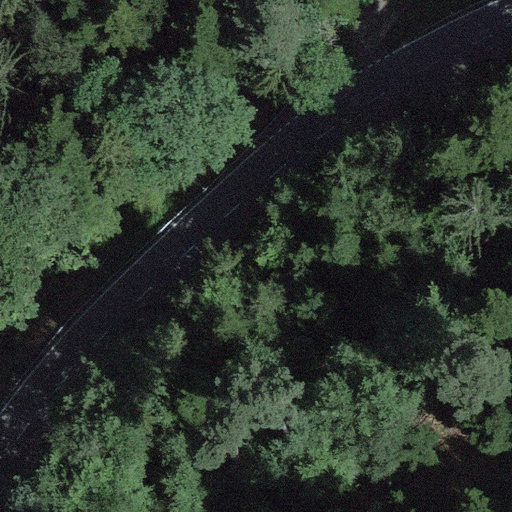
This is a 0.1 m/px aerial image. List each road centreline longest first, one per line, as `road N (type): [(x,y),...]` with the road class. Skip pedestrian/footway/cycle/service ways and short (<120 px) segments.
road 1 (tertiary): [(0,454),(84,354),(282,166),(443,61),(511,32)]
road 2 (track): [(282,166),(393,0)]
